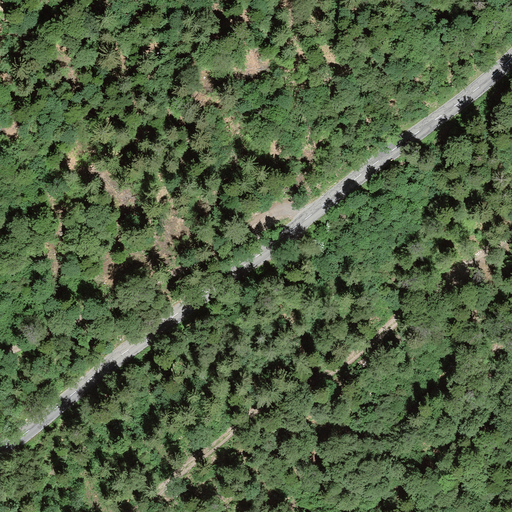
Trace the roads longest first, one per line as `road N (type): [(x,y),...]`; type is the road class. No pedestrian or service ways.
road 1 (tertiary): [(0,450),(511,59)]
road 2 (track): [(131,511),(252,411),(330,372),(511,238)]
road 3 (track): [(305,219),(266,220),(0,357)]
